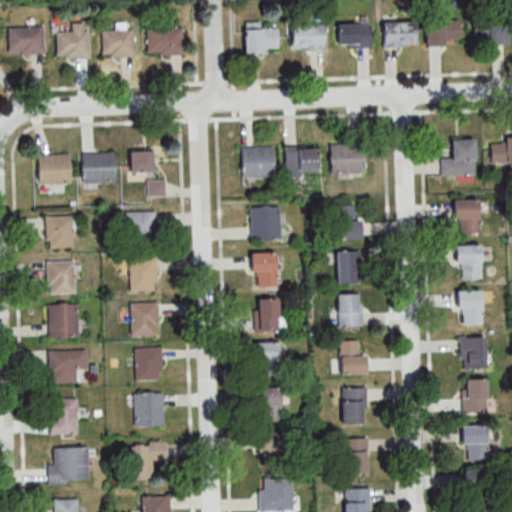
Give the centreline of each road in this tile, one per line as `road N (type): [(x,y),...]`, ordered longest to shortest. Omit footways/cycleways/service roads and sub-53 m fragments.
road 1 (residential): [(511,90),(43,108),(18,117)]
road 2 (residential): [(417,511),(405,95)]
road 3 (residential): [(213,511),(198,100)]
road 4 (residential): [(0,307),(2,136),(18,117)]
